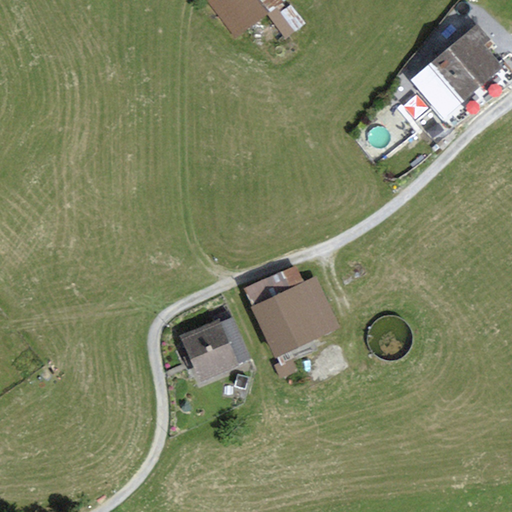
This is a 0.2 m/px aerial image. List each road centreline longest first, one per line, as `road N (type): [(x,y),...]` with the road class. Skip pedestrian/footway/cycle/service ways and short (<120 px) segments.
road 1 (track): [(511,95),(369,220),(331,244),(237,280)]
road 2 (track): [(188,0),(179,46),(181,194),(194,250),(217,274),(237,280)]
road 3 (track): [(237,280),(160,320),(160,442),(144,472),(101,511)]
road 4 (track): [(0,327),(180,306)]
